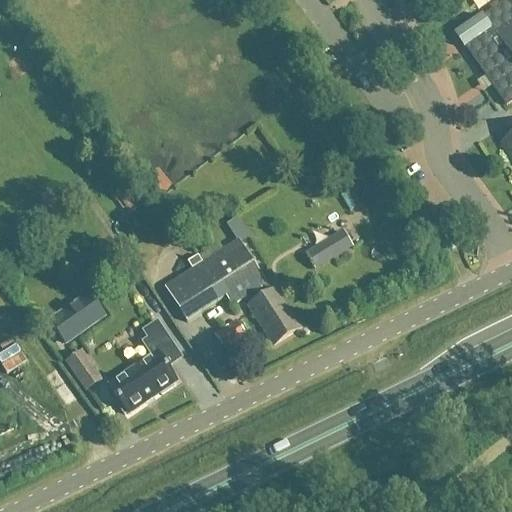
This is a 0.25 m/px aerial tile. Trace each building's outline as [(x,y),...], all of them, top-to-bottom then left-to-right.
[(473,17),(452,32),(456,37),(454,39),(456,38),(464,49),(462,50),(462,51),(464,50),(505,109),(511,104),(511,0),(510,0),(477,23),(473,17)] [(511,163),(511,138),(501,145),(511,163)] [(117,196),(131,216),(143,208),(129,187),(117,196)] [(343,232),(330,240),(340,256),(353,248),(343,232)] [(234,307),(267,287),(241,246),(227,254),(226,252),(165,290),(187,324),(228,298),(234,307)] [(197,259),(187,264),(192,271),(201,265),(197,259)] [(78,302),(49,323),(66,347),(106,320),(91,299),(97,296),(84,276),(67,287),(78,302)] [(274,349),(301,331),(275,291),(248,308),(274,349)] [(152,360),(109,389),(119,404),(116,406),(124,417),(127,416),(128,417),(160,396),(162,398),(174,390),(172,388),(178,384),(169,370),(171,368),(159,350),(170,343),(158,325),(143,334),(148,342),(143,345),(152,360)] [(235,325),(215,337),(226,353),(245,342),(235,325)] [(66,365),(87,393),(101,383),(82,354),(66,365)] [(165,416),(191,398),(186,391),(160,409),(165,416)] [(140,433),(162,418),(157,410),(135,425),(140,433)]
